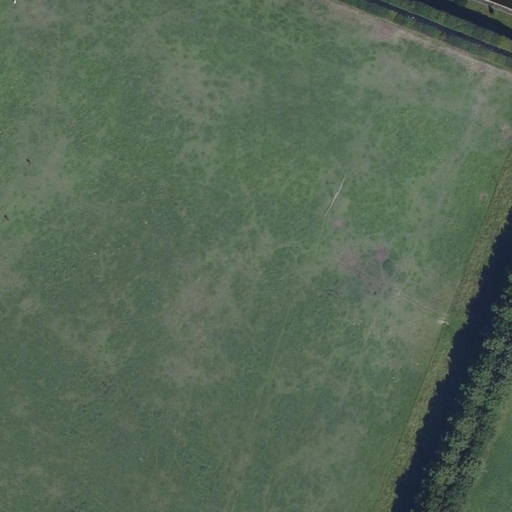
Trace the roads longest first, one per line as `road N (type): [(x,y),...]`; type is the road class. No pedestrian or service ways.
road 1 (track): [(511,336),(444,511)]
road 2 (track): [(365,0),(511,58)]
